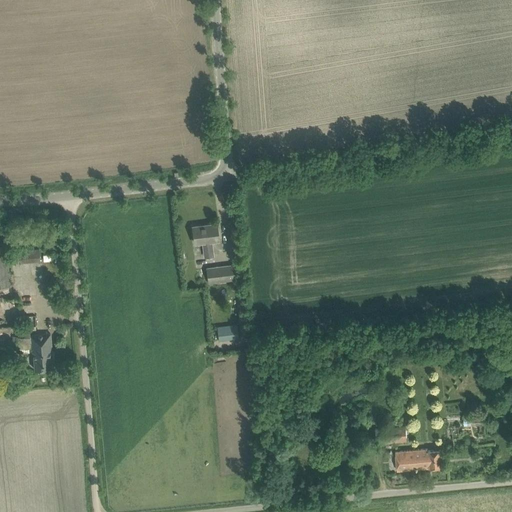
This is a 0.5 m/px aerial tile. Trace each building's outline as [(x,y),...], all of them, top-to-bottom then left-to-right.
[(192,226),(195,242),(203,241),(205,256),(213,255),(211,240),(219,239),(217,223),(192,226)] [(10,284),(8,258),(19,257),(20,260),(40,259),(39,248),(19,250),(19,245),(7,247),(6,243),(0,243),(0,285),(10,284)] [(206,268),(208,282),(236,278),(234,264),(206,268)] [(217,326),(219,341),(238,339),(236,323),(217,326)] [(50,333),(31,334),(31,345),(32,352),(33,351),(35,369),(51,367),(50,350),(52,350),(50,333)] [(376,428),(377,443),(407,440),(406,425),(376,428)] [(396,451),(396,460),(397,470),(444,466),(442,449),(428,450),(428,448),(396,451)]
